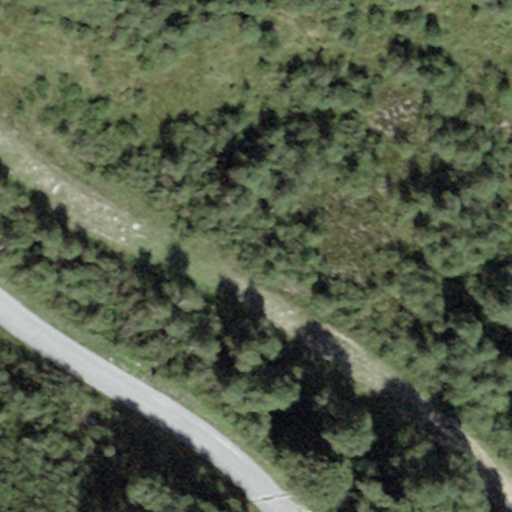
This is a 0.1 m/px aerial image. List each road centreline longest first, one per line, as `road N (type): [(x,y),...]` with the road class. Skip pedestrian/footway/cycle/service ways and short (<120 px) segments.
road 1 (track): [(0,154),(44,194),(200,272),(335,358),(441,432),(511,500)]
road 2 (track): [(0,309),(180,423),(247,474),(277,511)]
